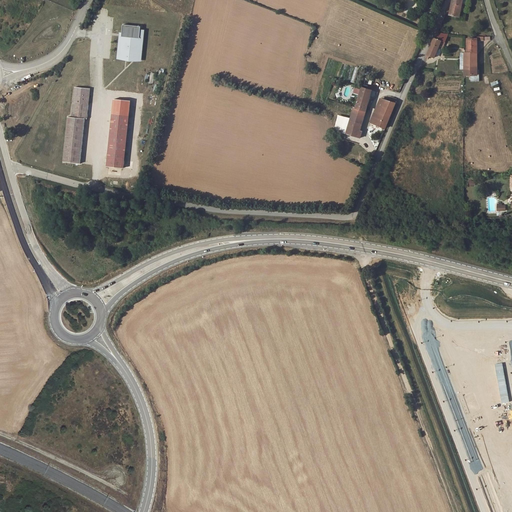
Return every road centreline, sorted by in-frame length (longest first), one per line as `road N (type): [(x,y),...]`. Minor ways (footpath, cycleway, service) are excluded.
road 1 (residential): [(4,169),(220,212),(351,218),(447,0)]
road 2 (track): [(359,247),(451,511)]
road 3 (primary): [(511,283),(359,247),(257,240)]
road 4 (primary): [(257,240),(188,247),(88,294)]
road 5 (primary): [(101,316),(127,288),(169,263),(257,240)]
road 6 (primary): [(118,362),(149,431),(144,511)]
road 7 (track): [(118,474),(95,478),(0,436)]
road 8 (unknown): [(98,191),(106,93),(132,92)]
